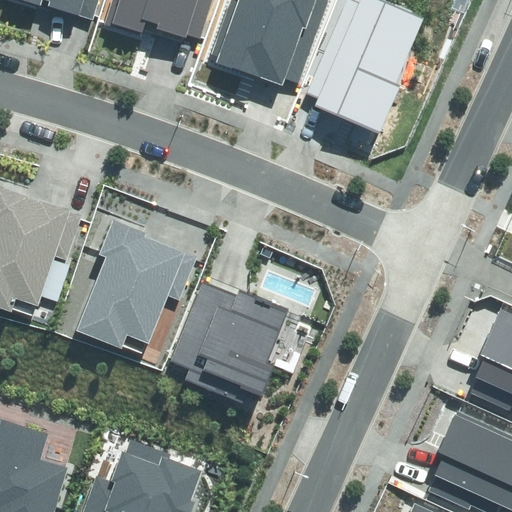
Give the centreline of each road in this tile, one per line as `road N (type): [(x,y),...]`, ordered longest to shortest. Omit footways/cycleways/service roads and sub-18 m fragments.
road 1 (residential): [(0,89),(430,243)]
road 2 (residential): [(308,511),(430,243)]
road 3 (residential): [(430,243),(511,62)]
